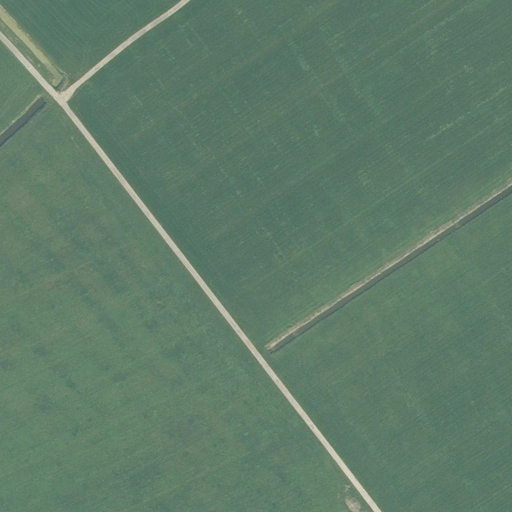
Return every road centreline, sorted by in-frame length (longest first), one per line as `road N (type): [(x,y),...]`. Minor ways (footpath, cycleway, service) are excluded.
road 1 (track): [(0,38),(58,101),(376,511)]
road 2 (track): [(58,101),(185,0)]
